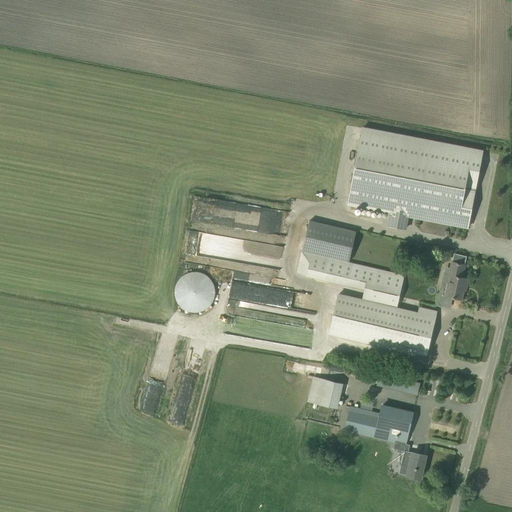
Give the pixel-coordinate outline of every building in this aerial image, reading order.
[(468,227),(483,151),(362,128),(348,203),(391,212),(388,226),(405,229),(407,215),(468,227)] [(302,250),(349,261),(356,232),(309,221),(302,250)] [(362,298),(397,306),(404,275),(302,252),(297,273),(365,289),(362,298)] [(444,273),(443,281),(448,282),(445,295),(462,300),(464,290),(465,291),(468,279),(462,277),(465,264),(451,261),(448,272),(450,272),(450,274),(444,273)] [(175,292),(175,294),(175,296),(175,298),(176,299),(176,301),(177,303),(178,304),(179,306),(180,307),(182,308),(183,309),(185,310),(186,311),(188,312),(190,312),(191,312),(193,313),(195,313),(197,313),(198,313),(200,312),(202,312),(204,311),(205,310),(207,309),(208,308),(209,307),(211,306),(212,304),(213,303),(213,301),(214,299),(215,298),(215,296),(215,294),(215,292),(215,291),(215,289),(215,287),(214,285),(213,284),(213,282),(212,281),(211,279),(209,278),(208,277),(207,276),(205,275),(204,274),(202,273),(200,273),(198,272),(197,272),(195,272),(193,272),(191,272),(190,273),(188,273),(186,274),(185,275),(183,276),(182,277),(181,278),(179,279),(178,281),(177,282),(176,284),(176,285),(175,287),(175,289),(175,291),(175,292)] [(230,284),(230,306),(260,306),(261,284),(230,284)] [(340,295),(330,334),(416,354),(416,353),(427,355),(437,311),(419,307),(418,313),(397,308),(362,300),(340,295)] [(226,314),(224,334),(256,337),(258,317),(226,314)] [(271,327),(270,341),(300,343),(301,327),(280,325),(280,327),(271,327)] [(188,337),(182,365),(196,368),(203,341),(188,337)] [(420,391),(421,379),(379,374),(378,387),(420,391)] [(308,401),(339,407),(345,381),(313,375),(308,401)] [(155,409),(160,387),(148,384),(143,407),(155,409)] [(350,407),(344,430),(389,440),(395,442),(393,449),(404,451),(399,473),(407,475),(407,476),(421,479),(426,455),(412,452),(408,451),(410,445),(405,444),(406,438),(413,411),(381,404),(379,413),(372,412),(350,407)]
